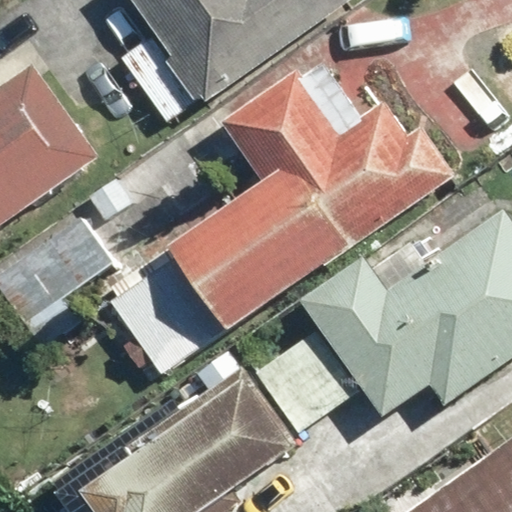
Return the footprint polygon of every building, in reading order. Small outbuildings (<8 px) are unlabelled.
[(219,104),(363,0),(362,0),(138,0),(166,38),(130,63),(176,126),(214,98),(219,104)] [(0,242),(116,156),(44,60),(0,92),(0,242)] [(248,340),(467,178),(435,133),(423,142),(395,104),(378,117),(341,65),(317,83),(311,74),(235,130),(275,184),(112,304),(170,383),(241,330),(248,340)] [(310,442),(376,393),(400,425),(445,392),(460,413),(511,373),(511,215),(441,266),(426,245),(390,273),(382,263),(316,312),(331,332),(265,382),(310,442)] [(127,265),(90,219),(5,287),(54,348),(92,318),(80,302),(127,265)] [(235,511),(317,451),(310,442),(265,382),(240,348),(203,375),(210,385),(62,495),(74,511),(235,511)] [(511,511),(511,445),(419,511),(511,511)]
